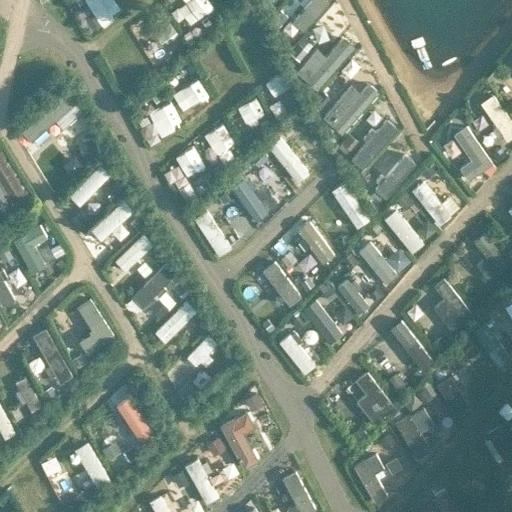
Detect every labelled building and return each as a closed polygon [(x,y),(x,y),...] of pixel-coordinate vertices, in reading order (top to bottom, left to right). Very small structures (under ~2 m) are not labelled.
[(299,41),(339,5),(335,0),(310,0),(299,10),(296,7),(281,21),(299,41)] [(323,92),(363,49),(351,38),(334,57),(325,49),(303,73),(323,92)] [(132,50),(145,71),(155,65),(141,43),(132,50)] [(359,79),(367,67),(358,61),(350,73),(359,79)] [(280,101),(301,88),(291,73),(270,86),(280,101)] [(366,77),(330,121),(349,136),(385,92),(366,77)] [(511,143),(511,141),(511,111),(503,95),(489,102),(511,143)] [(277,132),(270,119),(273,117),(263,99),(245,109),(261,140),(277,132)] [(393,119),(357,156),(370,169),(406,131),(393,119)] [(477,161),(465,169),(476,186),(503,169),(474,126),(460,136),(477,161)] [(310,177),(322,171),(305,134),(293,139),(310,177)] [(75,138),(76,166),(86,166),(86,153),(96,152),(95,138),(75,138)] [(23,213),(40,204),(6,146),(0,149),(0,174),(11,193),(12,193),(23,213)] [(410,154),(381,192),(394,202),(424,164),(410,154)] [(108,166),(77,199),(87,209),(119,176),(108,166)] [(446,226),(458,215),(434,187),(422,197),(446,226)] [(357,189),(345,197),(365,226),(376,219),(357,189)] [(114,250),(137,229),(131,222),(142,212),(132,201),(98,232),(114,250)] [(418,256),(431,246),(404,210),(391,220),(418,256)] [(432,241),(443,234),(435,223),(425,230),(432,241)] [(49,225),(21,240),(39,273),(53,266),(42,246),(56,239),(49,225)] [(154,233),(121,263),(132,274),(165,244),(154,233)] [(511,259),(491,233),(479,243),(491,259),(484,265),(499,284),(511,273),(511,259)] [(302,242),(286,253),(312,290),(327,279),(302,242)] [(365,252),(391,288),(405,278),(379,242),(365,252)] [(350,280),(362,266),(352,258),(341,273),(350,280)] [(148,323),(168,301),(175,308),(197,286),(173,263),(131,307),(148,323)] [(0,291),(2,291),(8,309),(22,304),(8,266),(0,268),(0,291)] [(265,276),(279,317),(293,312),(279,271),(265,276)] [(357,277),(342,291),(366,317),(381,303),(357,277)] [(303,306),(312,300),(304,287),(295,293),(303,306)] [(100,334),(87,343),(95,357),(123,339),(98,299),(83,308),(100,334)] [(309,309),(336,346),(350,336),(324,299),(309,309)] [(192,302),(161,334),(173,345),(204,313),(192,302)] [(511,348),(511,319),(503,307),(489,316),(511,348)] [(400,333),(427,369),(440,359),(413,323),(400,333)] [(37,337),(66,390),(82,381),(54,329),(37,337)] [(309,377),(321,369),(298,334),(286,342),(309,377)] [(193,359),(203,369),(225,345),(215,335),(193,359)] [(470,355),(487,385),(498,379),(481,349),(470,355)] [(187,363),(174,377),(186,387),(198,373),(187,363)] [(450,367),(438,373),(458,417),(470,412),(450,367)] [(382,425),(402,407),(371,372),(351,390),(382,425)] [(33,379),(21,386),(38,415),(50,409),(33,379)] [(183,394),(191,402),(202,391),(193,383),(183,394)] [(4,400),(0,401),(0,421),(11,443),(23,437),(4,400)] [(150,445),(162,438),(141,401),(129,408),(150,445)] [(428,404),(399,426),(426,461),(438,452),(425,436),(442,423),(428,404)] [(486,440),(509,474),(511,472),(511,440),(504,428),(486,440)] [(100,445),(116,476),(130,468),(114,437),(100,445)] [(80,494),(85,505),(102,497),(82,456),(62,465),(69,480),(61,483),(69,499),(80,494)] [(376,507),(391,501),(376,459),(361,465),(376,507)] [(463,511),(449,486),(438,492),(449,511),(463,511)] [(45,511),(66,511),(56,489),(38,497),(45,511)]
